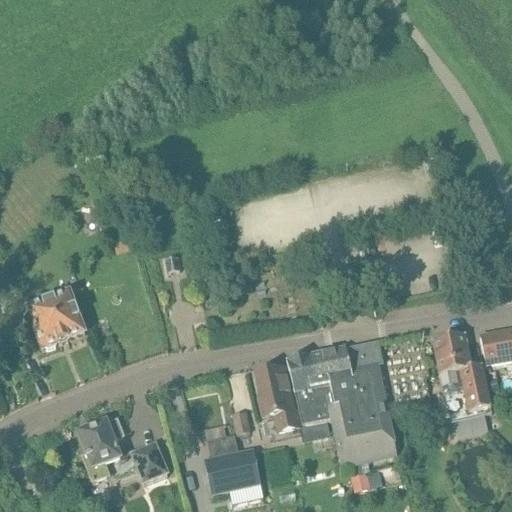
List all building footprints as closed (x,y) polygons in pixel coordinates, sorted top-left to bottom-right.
[(125,241),(113,247),(117,256),(129,251),(125,241)] [(177,262),(165,264),(167,277),(180,275),(177,262)] [(60,349),(69,345),(68,344),(85,338),(69,298),(27,314),(42,354),(46,353),(48,354),(56,351),(57,349),(60,348),(60,349)] [(511,333),(480,340),(486,367),(487,367),(511,363),(511,368),(511,333)] [(432,346),(439,378),(440,378),(443,395),(447,397),(457,395),(459,392),(463,391),(468,415),(491,411),(481,367),(471,369),(465,339),(465,338),(431,345),(432,346)] [(347,479),(369,474),(367,464),(396,458),(378,368),(382,368),(377,346),(346,353),(346,351),(286,364),(302,430),(331,424),(341,470),(345,469),(347,479)] [(405,398),(419,397),(418,347),(385,347),(385,377),(385,383),(405,383),(405,398)] [(258,402),(266,433),(267,440),(301,432),(296,407),(292,408),(284,373),(273,375),(272,371),(259,374),(260,378),(257,378),(261,401),(258,402)] [(249,435),(245,416),(233,418),(236,437),(249,435)] [(89,433),(78,437),(86,459),(82,460),(87,475),(92,488),(109,481),(113,480),(115,485),(138,476),(131,458),(120,463),(114,445),(124,441),(117,424),(107,428),(106,426),(104,427),(100,426),(91,429),(89,433)] [(155,448),(131,457),(131,458),(138,476),(143,489),(167,479),(155,448)] [(211,463),(204,465),(211,499),(229,495),(232,509),(263,502),(262,494),(260,488),(253,454),(238,457),(211,463)] [(365,478),(351,481),(354,494),(368,491),(365,478)]
